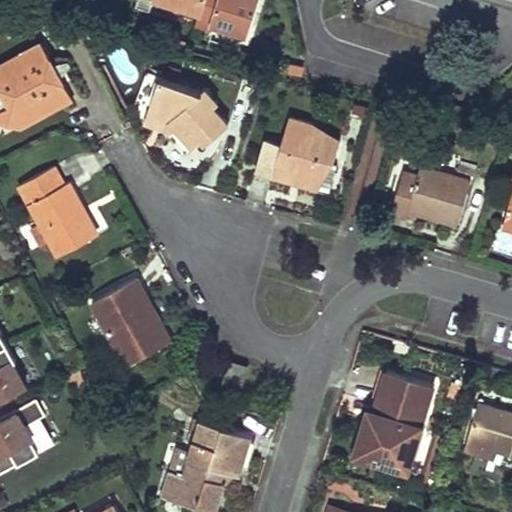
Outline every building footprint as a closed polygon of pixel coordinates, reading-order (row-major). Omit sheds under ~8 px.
[(160,0),(200,13),(203,0),(160,0)] [(248,30),(258,0),(203,0),(200,13),(199,14),(232,25),(248,30)] [(230,29),(232,25),(199,14),(198,19),(230,29)] [(45,40),(0,64),(0,84),(23,126),(75,98),(45,40)] [(307,66),(295,62),(293,69),(304,73),(307,66)] [(161,76),(149,112),(170,120),(176,127),(182,133),(193,146),(203,137),(206,141),(229,121),(215,105),(220,100),(207,84),(200,90),(161,76)] [(149,112),(145,122),(164,128),(169,133),(176,127),(170,120),(149,112)] [(267,140),(260,165),(297,175),(298,171),(303,173),(300,183),(319,188),(333,192),(340,165),(334,164),(341,139),(309,130),(312,122),(291,116),(284,144),(267,140)] [(182,133),(175,139),(185,152),(193,146),(182,133)] [(404,168),(393,211),(407,215),(409,208),(418,210),(460,221),(472,176),(422,163),(419,173),(404,168)] [(53,165),(22,182),(60,255),(98,235),(70,181),(64,184),(53,165)] [(260,165),(258,172),(300,183),(303,173),(298,171),(297,175),(260,165)] [(409,208),(407,215),(416,217),(418,210),(409,208)] [(138,275),(94,299),(128,362),(165,343),(140,296),(148,292),(138,275)] [(148,292),(140,296),(165,343),(173,338),(148,292)] [(0,348),(8,344),(0,328),(0,348)] [(8,344),(0,348),(0,400),(26,386),(13,362),(17,360),(8,344)] [(231,358),(230,363),(251,369),(252,364),(231,358)] [(230,363),(225,381),(246,387),(251,369),(230,363)] [(379,415),(367,456),(409,469),(433,384),(387,370),(373,413),(379,415)] [(37,396),(0,412),(0,468),(58,442),(37,396)] [(478,401),(467,438),(496,447),(511,452),(511,410),(505,409),(504,415),(498,413),(500,407),(478,401)] [(370,412),(357,453),(367,456),(379,415),(373,413),(370,412)] [(171,467),(163,494),(218,511),(227,480),(223,479),(227,468),(234,470),(242,473),(255,433),(203,417),(193,450),(186,471),(174,467),(171,467)] [(467,438),(463,449),(492,458),(496,447),(467,438)] [(193,450),(181,446),(174,467),(186,471),(193,450)] [(227,468),(223,479),(227,480),(231,481),(234,470),(227,468)] [(81,511),(78,506),(65,511),(121,511),(117,502),(97,511),(81,511)]
